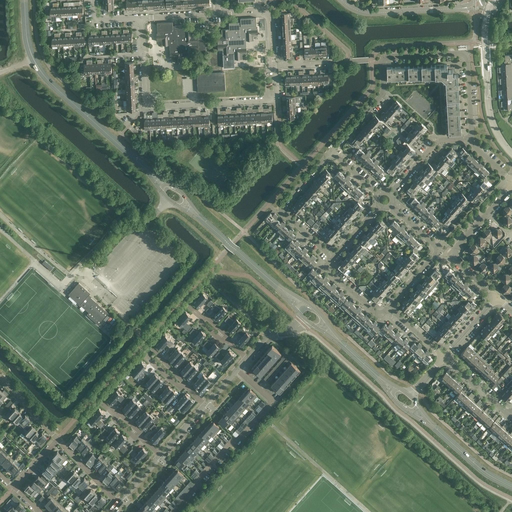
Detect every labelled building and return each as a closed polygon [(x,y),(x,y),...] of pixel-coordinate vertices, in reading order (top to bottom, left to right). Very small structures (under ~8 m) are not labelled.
[(222,34),(217,34),(218,50),(222,50),(224,68),(234,68),(234,60),(242,59),(242,55),(246,54),(246,41),(253,40),(253,36),(258,36),(257,27),(256,28),(256,17),(240,18),(240,22),(229,23),(229,29),(221,29),(222,34)] [(172,22),(157,23),(157,33),(157,41),(162,41),(162,45),(170,45),(170,59),(175,58),(175,63),(183,62),(183,57),(194,56),(194,52),(198,51),(206,51),(205,35),(193,36),(192,31),(185,31),(184,25),(176,26),(173,26),(172,22)] [(326,46),(320,47),(321,57),(327,57),(326,54),(330,54),(329,45),(326,45),(326,46)] [(401,79),(435,78),(435,79),(441,79),(444,82),(444,87),(446,87),(448,121),(446,121),(447,135),(461,134),(460,121),(458,121),(457,87),(458,87),(458,74),(456,74),(456,72),(449,66),(447,66),(447,64),(434,65),(434,67),(400,69),(400,67),(387,68),(387,82),(401,81),(401,79)] [(325,70),(323,70),(323,83),(323,85),(329,85),(329,81),(332,81),(332,74),(329,74),(328,73),(325,74),(325,70)] [(227,90),(225,72),(198,74),(199,92),(227,90)] [(396,100),(392,105),(400,112),(402,110),(400,109),(402,106),(396,100)] [(400,112),(392,105),(388,109),(395,114),(397,112),(399,114),(400,112)] [(395,114),(388,109),(385,113),(393,120),(394,118),(392,117),(395,114)] [(206,112),(203,112),(204,127),(210,127),(210,123),(212,123),(212,120),(209,121),(209,116),(206,116),(206,112)] [(393,120),(385,113),(381,117),(387,122),(389,120),(391,122),(393,120)] [(383,123),(375,115),(371,119),(377,125),(379,123),(381,125),(383,123)] [(407,125),(411,120),(408,118),(400,129),(405,133),(410,127),(407,125)] [(377,125),(371,119),(367,124),(376,131),(377,129),(375,127),(377,125)] [(417,124),(415,126),(424,133),(428,129),(421,123),(419,126),(417,124)] [(376,131),(367,124),(364,128),(372,135),(376,131)] [(424,133),(415,126),(412,130),(420,137),(424,133)] [(372,135),(364,128),(360,132),(368,139),(372,135)] [(420,137),(412,130),(408,134),(417,141),(420,137)] [(368,139),(360,132),(356,136),(363,141),(365,139),(367,141),(368,139)] [(417,141),(408,134),(407,136),(409,137),(406,140),(413,145),(417,141)] [(363,141),(356,136),(353,140),(357,143),(355,146),(355,147),(359,147),(359,145),(363,141)] [(415,151),(407,144),(405,146),(407,148),(405,150),(411,156),(415,151)] [(359,147),(355,147),(355,149),(357,151),(354,155),(358,158),(363,152),(359,148),(359,147)] [(411,156),(405,150),(403,152),(401,150),(401,151),(400,150),(398,151),(399,152),(407,160),(411,156)] [(459,152),(457,152),(457,156),(459,156),(463,160),(469,154),(465,150),(461,154),(459,152)] [(450,151),(446,155),(452,161),(456,157),(457,156),(457,152),(456,152),(454,155),(450,151)] [(363,152),(358,158),(362,162),(369,154),(367,152),(366,154),(363,152)] [(407,160),(399,152),(398,154),(400,156),(398,158),(404,164),(407,160)] [(369,154),(362,162),(366,166),(371,159),(369,157),(371,155),(369,154)] [(471,156),(469,154),(463,160),(467,164),(475,155),(473,154),(471,156)] [(452,161),(446,155),(444,157),(442,156),(440,157),(449,165),(452,161)] [(475,155),(467,164),(471,167),(477,161),(475,159),(476,157),(475,155)] [(449,165),(440,157),(439,159),(441,161),(439,163),(445,169),(449,165)] [(404,164),(398,158),(395,160),(393,158),(392,160),(400,168),(404,164)] [(371,159),(366,166),(370,169),(377,161),(376,159),(374,161),(371,159)] [(400,168),(392,160),(390,162),(392,164),(390,166),(397,172),(400,168)] [(377,161),(370,169),(374,173),(379,167),(377,164),(379,162),(377,161)] [(477,161),(471,167),(475,171),(483,163),(481,161),(479,163),(477,161)] [(436,170),(428,163),(426,165),(428,167),(426,169),(432,175),(436,170)] [(445,169),(439,163),(437,165),(435,164),(433,166),(441,173),(445,169)] [(483,163),(475,171),(479,175),(485,168),(483,166),(484,164),(483,163)] [(387,170),(385,170),(385,175),(387,174),(389,172),(393,176),(397,172),(390,166),(387,170)] [(379,167),(374,173),(380,179),(384,175),(385,175),(385,170),(384,170),(379,167)] [(489,172),(485,168),(479,175),(483,178),(484,180),(488,180),(488,178),(486,176),(489,172)] [(432,175),(426,169),(424,171),(422,170),(421,171),(429,179),(432,175)] [(332,177),(332,173),(330,173),(326,170),(320,176),(326,182),(330,177),(332,177)] [(333,173),(332,173),(332,177),(333,177),(337,181),(343,175),(339,171),(335,175),(333,173)] [(429,179),(421,171),(419,173),(421,175),(419,177),(425,183),(429,179)] [(343,175),(337,181),(341,185),(349,176),(347,175),(345,177),(343,175)] [(326,182),(320,176),(317,180),(325,187),(326,186),(324,184),(326,182)] [(349,176),(341,185),(340,187),(344,190),(345,188),(351,182),(349,180),(351,178),(349,176)] [(425,183),(419,177),(417,179),(415,178),(413,179),(422,187),(425,183)] [(422,187),(413,179),(412,181),(414,183),(412,185),(418,191),(422,187)] [(325,187),(317,180),(313,184),(319,190),(321,187),(323,189),(325,187)] [(488,180),(484,180),(484,181),(480,185),(486,191),(490,187),(486,183),(488,181),(488,180)] [(348,194),(357,184),(355,182),(353,184),(351,182),(345,188),(344,190),(348,194)] [(319,190),(313,184),(309,188),(318,196),(319,194),(317,192),(319,190)] [(353,196),(359,189),(357,187),(359,185),(357,184),(348,194),(352,197),(353,196)] [(418,191),(412,185),(406,192),(410,195),(410,197),(414,196),(414,195),(418,191)] [(486,191),(480,185),(478,188),(476,186),(474,188),(483,195),(486,191)] [(318,196),(309,188),(306,192),(312,198),(314,195),(316,197),(318,196)] [(483,195),(474,188),(473,189),(475,191),(473,194),(479,199),(483,195)] [(359,189),(353,196),(352,197),(356,201),(358,201),(362,201),(362,199),(360,197),(363,193),(359,189)] [(312,198),(306,192),(302,196),(310,204),(314,200),(312,198)] [(470,201),(462,193),(460,195),(462,197),(460,199),(466,205),(470,201)] [(479,199),(473,194),(471,196),(469,194),(467,196),(475,203),(479,199)] [(310,204),(302,196),(299,200),(305,206),(307,204),(309,205),(310,204)] [(414,196),(410,197),(410,198),(412,200),(409,204),(413,208),(419,202),(414,198),(414,196)] [(466,205),(460,199),(458,202),(456,200),(454,202),(463,209),(466,205)] [(299,200),(295,204),(303,212),(305,210),(303,208),(305,206),(299,200)] [(358,202),(354,206),(360,212),(364,208),(360,204),(362,202),(362,201),(358,201),(358,202)] [(419,202),(413,208),(417,212),(424,203),(423,202),(421,204),(419,202)] [(463,209),(454,202),(453,203),(451,205),(453,207),(459,213),(463,209)] [(424,203),(417,212),(421,215),(427,209),(424,207),(426,205),(424,203)] [(302,213),(303,212),(295,204),(291,209),(297,214),(300,212),(302,213)] [(360,212),(354,206),(352,209),(350,207),(348,209),(357,216),(360,212)] [(503,213),(505,216),(509,216),(511,213),(511,209),(511,208),(511,207),(510,206),(508,207),(505,207),(502,210),(503,213)] [(459,213),(453,207),(451,210),(449,208),(447,210),(455,217),(459,213)] [(357,216),(348,209),(347,210),(349,212),(347,215),(353,220),(357,216)] [(427,209),(421,215),(425,219),(432,210),(431,209),(429,211),(427,209)] [(432,210),(425,219),(429,222),(435,216),(432,214),(434,212),(432,210)] [(455,217),(447,210),(446,211),(448,213),(446,215),(452,221),(455,217)] [(265,220),(269,223),(276,215),(275,213),(273,215),(270,213),(265,220)] [(276,215),(269,223),(273,227),(278,221),(276,218),(278,216),(276,215)] [(315,221),(313,220),(315,217),(312,215),(306,220),(311,225),(315,221)] [(353,220),(347,215),(345,217),(343,215),(341,217),(349,224),(353,220)] [(452,221),(446,215),(442,220),(440,220),(441,224),(442,224),(444,222),(448,225),(452,221)] [(435,216),(429,222),(433,226),(435,228),(439,224),(441,224),(440,220),(439,220),(435,216)] [(509,216),(505,216),(505,218),(503,220),(503,224),(506,226),(509,226),(511,223),(511,220),(509,217),(509,216)] [(349,224),(341,217),(340,218),(342,220),(340,223),(346,228),(349,224)] [(381,219),(379,221),(375,226),(382,231),(385,227),(388,227),(393,231),(398,224),(394,221),(390,225),(388,223),(385,223),(381,219)] [(278,221),(273,227),(277,230),(284,222),(283,221),(281,223),(278,221)] [(284,222),(277,230),(281,234),(287,228),(284,226),(286,224),(284,222)] [(346,228),(340,223),(338,225),(336,223),(334,225),(342,232),(346,228)] [(398,224),(393,231),(397,234),(404,226),(402,225),(401,227),(398,224)] [(342,232),(334,225),(333,226),(335,228),(332,231),(339,236),(342,232)] [(382,231),(375,226),(373,228),(371,226),(370,228),(378,235),(382,231)] [(401,238),(406,232),(404,230),(406,228),(404,226),(397,234),(395,236),(399,240),(401,238)] [(287,228),(281,234),(285,238),(292,229),(291,228),(289,230),(287,228)] [(378,235),(370,228),(368,229),(370,231),(368,234),(374,239),(378,235)] [(292,229),(285,238),(289,241),(295,235),(292,233),(294,231),(292,229)] [(483,236),(482,237),(484,240),(486,238),(489,238),(491,236),(491,235),(491,232),(489,229),(485,230),(483,232),(483,236)] [(493,232),(491,232),(491,235),(493,235),(495,236),(496,238),(500,237),(502,235),(502,231),(499,229),(496,229),(493,232)] [(339,236),(332,231),(330,233),(328,231),(327,233),(335,240),(339,236)] [(406,232),(401,238),(405,241),(412,233),(410,232),(409,234),(406,232)] [(335,240),(327,233),(325,234),(327,236),(325,239),(331,244),(335,240)] [(412,233),(405,241),(409,245),(414,239),(412,237),(412,236),(414,235),(412,233)] [(377,242),(368,234),(366,236),(364,234),(363,236),(371,243),(373,245),(377,242)] [(371,243),(363,236),(361,237),(363,239),(361,242),(367,247),(371,243)] [(476,240),(476,244),(475,245),(477,247),(479,246),(482,246),(485,243),(484,240),(482,237),(478,237),(476,240)] [(414,239),(409,245),(413,249),(413,250),(417,250),(417,249),(415,247),(419,243),(414,239)] [(289,252),(298,242),(296,241),(295,243),(292,240),(285,248),(289,252)] [(293,256),(300,248),(298,246),(300,244),(298,242),(289,252),(293,256)] [(368,250),(360,243),(358,245),(356,244),(354,245),(364,255),(368,250)] [(364,255),(354,245),(353,247),(355,249),(352,251),(359,257),(362,253),(364,255)] [(472,254),(472,256),(475,255),(475,253),(478,251),(477,247),(475,245),(471,245),(469,248),(469,251),(472,254)] [(508,245),(505,248),(503,250),(503,254),(502,255),(504,258),(506,256),(509,256),(511,253),(511,250),(509,248),(510,247),(508,245)] [(299,258),(306,249),(304,248),(303,250),(300,248),(293,256),(297,259),(299,258)] [(306,249),(299,258),(303,261),(308,255),(306,253),(308,251),(306,249)] [(413,252),(409,256),(416,262),(419,257),(415,254),(417,252),(417,250),(413,250),(413,252)] [(359,257),(352,251),(350,253),(348,252),(347,253),(355,261),(359,257)] [(355,261),(347,253),(345,255),(347,257),(345,259),(352,265),(355,261)] [(500,254),(498,256),(496,258),(496,262),(495,263),(497,266),(499,264),(502,264),(505,261),(504,258),(502,255),(500,254)] [(308,255),(303,261),(307,265),(314,256),(312,255),(311,257),(308,255)] [(475,255),(472,256),(469,258),(470,262),(472,264),(476,264),(477,265),(480,263),(478,261),(478,258),(475,255)] [(314,256),(307,265),(311,269),(317,262),(314,260),(316,258),(314,256)] [(405,257),(404,258),(412,266),(416,262),(409,256),(407,258),(405,257)] [(412,266),(404,258),(400,262),(408,270),(412,266)] [(352,265),(345,259),(343,261),(341,260),(340,261),(348,269),(352,265)] [(91,268),(84,261),(82,264),(89,270),(91,268)] [(348,269),(340,261),(338,263),(340,265),(338,267),(344,273),(348,269)] [(408,270),(400,262),(396,266),(405,274),(408,270)] [(481,264),(480,263),(477,265),(479,267),(479,270),(481,272),(485,272),(487,270),(487,266),(484,264),(481,264)] [(489,266),(487,266),(487,270),(489,269),(492,272),(495,272),(498,269),(497,266),(495,263),(491,263),(489,266)] [(405,274),(396,266),(395,268),(397,270),(395,272),(401,278),(405,274)] [(313,269),(307,275),(311,279),(319,270),(317,269),(315,271),(313,269)] [(436,269),(434,271),(431,275),(437,281),(441,277),(442,276),(442,272),(441,272),(436,269)] [(314,284),(321,276),(319,274),(320,272),(319,270),(311,279),(310,281),(314,284)] [(443,272),(442,272),(442,276),(444,276),(448,280),(453,274),(449,270),(446,274),(443,272)] [(400,279),(392,272),(388,276),(396,283),(400,279)] [(453,274),(448,280),(447,281),(451,285),(459,275),(458,274),(456,276),(453,274)] [(504,283),(504,285),(508,285),(507,283),(510,280),(510,276),(507,274),(504,274),(501,277),(501,280),(504,283)] [(437,281),(431,275),(428,277),(426,276),(425,277),(435,286),(439,282),(437,281)] [(456,287),(461,281),(459,279),(461,277),(459,275),(451,285),(450,286),(454,290),(456,287)] [(318,288),(327,278),(325,276),(323,278),(321,276),(314,284),(318,288)] [(396,283),(388,276),(386,277),(388,279),(386,281),(393,287),(396,283)] [(435,286),(425,277),(423,279),(425,281),(423,283),(432,291),(435,286)] [(322,291),(329,283),(327,281),(329,279),(327,278),(318,288),(322,291)] [(393,287),(386,281),(384,284),(382,282),(381,284),(389,291),(393,287)] [(461,281),(456,287),(460,291),(467,283),(466,281),(464,283),(461,281)] [(109,313),(91,297),(88,295),(90,293),(79,283),(68,294),(77,302),(77,303),(81,307),(81,306),(89,312),(87,315),(98,325),(109,313)] [(326,295),(328,293),(335,285),(333,283),(332,285),(329,283),(322,291),(326,295)] [(432,291),(423,283),(421,285),(419,284),(418,285),(428,295),(432,291)] [(467,283),(460,291),(464,295),(470,288),(467,286),(469,284),(467,283)] [(389,291),(381,284),(377,288),(385,295),(389,291)] [(335,285),(328,293),(332,297),(337,291),(335,288),(337,286),(335,285)] [(428,295),(418,285),(416,287),(418,289),(416,291),(424,299),(428,295)] [(508,285),(504,285),(502,287),(502,291),(505,293),(508,293),(510,294),(511,292),(510,290),(510,287),(508,285)] [(385,295),(377,288),(373,292),(382,299),(385,295)] [(470,288),(464,295),(468,298),(468,300),(472,300),(472,298),(470,296),(474,292),(470,288)] [(334,302),(343,292),(341,291),(340,293),(337,291),(332,297),(330,299),(334,302)] [(424,299),(416,291),(414,294),(412,292),(410,293),(419,301),(422,297),(424,299)] [(338,306),(345,298),(343,296),(345,294),(343,292),(334,302),(338,306)] [(382,299),(373,292),(372,293),(374,295),(372,298),(378,303),(382,299)] [(410,293),(409,295),(411,297),(409,299),(417,306),(420,302),(419,301),(410,293)] [(199,307),(208,298),(203,294),(194,303),(199,307)] [(343,311),(353,301),(351,299),(349,301),(347,299),(339,307),(343,311)] [(417,306),(409,299),(407,302),(405,300),(403,302),(413,310),(417,306)] [(476,305),(472,301),(472,300),(468,300),(468,301),(464,305),(471,311),(476,305)] [(353,301),(345,309),(349,313),(355,306),(352,304),(354,302),(353,301)] [(413,310),(403,302),(402,303),(404,305),(401,307),(408,313),(411,309),(413,311),(413,310)] [(219,320),(227,311),(223,307),(220,309),(215,304),(211,308),(217,313),(214,316),(219,320)] [(471,311),(464,305),(462,308),(460,306),(459,308),(467,315),(471,311)] [(355,306),(349,313),(353,316),(361,308),(359,306),(357,308),(355,306)] [(355,322),(363,313),(360,311),(362,309),(361,308),(353,316),(351,318),(355,322)] [(467,315),(459,308),(457,309),(459,311),(457,314),(464,319),(467,315)] [(178,322),(185,329),(182,332),(185,334),(192,327),(186,322),(191,317),(186,312),(178,322)] [(505,319),(498,312),(494,317),(501,323),(505,319)] [(363,313),(357,320),(361,323),(369,315),(367,314),(365,316),(363,313)] [(464,319),(457,314),(455,316),(453,314),(452,316),(460,323),(464,319)] [(369,315),(361,323),(361,324),(365,327),(371,321),(369,319),(370,317),(369,315)] [(460,323),(452,316),(448,320),(456,327),(460,323)] [(503,325),(494,317),(490,321),(499,329),(503,325)] [(232,332),(241,323),(236,319),(234,321),(231,319),(228,323),(230,326),(228,328),(232,332)] [(456,327),(448,320),(446,323),(446,322),(444,324),(453,331),(456,327)] [(371,321),(365,327),(364,328),(368,332),(377,322),(375,321),(373,323),(371,321)] [(499,329),(490,321),(487,325),(496,333),(499,329)] [(377,322),(368,332),(367,333),(372,337),(381,326),(377,322)] [(385,324),(379,330),(384,334),(391,325),(389,324),(388,326),(385,324)] [(453,331),(444,324),(443,326),(445,327),(443,330),(449,335),(453,331)] [(391,325),(384,334),(388,337),(393,331),(391,329),(393,327),(391,325)] [(496,333),(487,325),(483,329),(490,335),(492,337),(496,333)] [(206,335),(201,331),(199,333),(193,328),(189,333),(195,338),(193,340),(197,344),(206,335)] [(490,335),(483,329),(480,333),(486,339),(490,335)] [(251,336),(246,332),(243,330),(240,334),(242,336),(238,342),(242,346),(251,336)] [(449,335),(443,330),(441,332),(439,330),(437,332),(445,339),(449,335)] [(393,331),(388,337),(392,341),(399,333),(397,331),(396,333),(393,331)] [(445,339),(437,332),(436,333),(438,335),(435,338),(442,344),(445,339)] [(399,333),(392,341),(396,345),(401,338),(399,336),(401,334),(399,333)] [(157,345),(161,350),(166,344),(172,349),(176,345),(165,336),(157,345)] [(401,338),(396,345),(400,348),(407,340),(406,338),(404,340),(401,338)] [(219,347),(215,343),(212,346),(207,340),(203,345),(209,350),(206,352),(211,357),(219,347)] [(407,340),(400,348),(404,352),(410,346),(407,343),(409,341),(407,340)] [(414,342),(409,349),(413,353),(421,344),(419,343),(417,345),(414,342)] [(421,344),(413,353),(417,356),(423,350),(420,348),(422,346),(421,344)] [(272,345),(268,350),(277,358),(281,354),(272,345)] [(468,346),(466,348),(460,354),(465,358),(472,349),(468,346)] [(173,362),(182,352),(177,348),(169,358),(173,362)] [(469,362),(476,353),(472,349),(465,358),(469,362)] [(277,358),(268,350),(264,355),(273,363),(277,358)] [(423,350),(417,356),(421,360),(429,351),(427,350),(425,352),(423,350)] [(218,358),(221,361),(225,365),(234,355),(229,351),(225,356),(222,354),(218,358)] [(429,351),(421,360),(425,364),(431,357),(428,355),(430,353),(429,351)] [(186,356),(182,352),(173,362),(177,366),(186,356)] [(392,366),(396,361),(388,353),(384,358),(392,366)] [(473,365),(480,357),(476,353),(469,362),(473,365)] [(264,355),(260,359),(269,367),(273,363),(264,355)] [(282,359),(264,379),(268,383),(289,360),(284,356),(281,358),(282,359)] [(477,369),(484,360),(480,357),(473,365),(477,369)] [(260,359),(256,364),(265,372),(269,367),(260,359)] [(481,372),(489,364),(484,360),(477,369),(481,372)] [(142,372),(146,366),(142,362),(132,374),(136,378),(138,376),(143,381),(147,377),(142,372)] [(185,375),(194,365),(190,362),(181,371),(185,375)] [(291,363),(287,368),(296,375),(300,371),(291,363)] [(256,364),(252,368),(261,376),(265,372),(256,364)] [(485,376),(491,369),(493,368),(489,364),(481,372),(485,376)] [(198,369),(194,365),(185,375),(190,379),(198,369)] [(287,368),(283,372),(292,380),(296,375),(287,368)] [(491,369),(485,376),(489,380),(495,373),(491,369)] [(441,378),(445,382),(451,375),(448,372),(449,371),(448,370),(441,378)] [(283,372),(279,377),(288,384),(292,380),(283,372)] [(495,373),(489,380),(493,383),(499,377),(495,373)] [(150,387),(159,377),(155,374),(146,384),(150,387)] [(198,388),(207,378),(203,374),(194,384),(198,388)] [(451,375),(445,382),(449,385),(456,377),(455,376),(454,378),(451,375)] [(163,381),(159,377),(150,387),(154,391),(163,381)] [(279,377),(275,381),(284,389),(288,384),(279,377)] [(456,377),(449,385),(453,389),(459,382),(456,380),(457,378),(456,377)] [(207,378),(198,388),(202,392),(211,382),(207,379),(207,378)] [(275,381),(271,386),(280,394),(284,389),(275,381)] [(455,395),(464,385),(463,384),(462,385),(459,382),(453,389),(451,391),(455,395)] [(164,399),(172,390),(168,386),(163,391),(161,389),(157,393),(164,399)] [(465,387),(455,397),(459,401),(466,394),(463,392),(467,388),(465,387)] [(248,388),(244,393),(253,400),(257,396),(248,388)] [(0,398),(2,401),(8,394),(4,389),(2,392),(0,390),(0,398)] [(118,389),(116,391),(108,400),(112,404),(117,399),(120,401),(124,397),(121,395),(122,393),(118,389)] [(177,393),(172,390),(164,399),(170,405),(174,401),(172,399),(177,393)] [(511,397),(504,391),(503,390),(499,394),(507,401),(511,397)] [(147,398),(144,403),(146,405),(152,398),(146,393),(143,396),(147,398)] [(249,404),(253,400),(244,393),(241,397),(249,404)] [(466,394),(459,401),(464,404),(473,394),(471,393),(468,396),(466,394)] [(179,409),(190,398),(185,394),(175,406),(179,409)] [(473,394),(464,404),(462,406),(466,410),(474,401),(471,399),(475,395),(473,394)] [(249,404),(241,397),(237,401),(246,409),(249,404)] [(184,412),(193,402),(189,398),(190,398),(179,409),(179,410),(180,408),(184,412)] [(127,413),(136,402),(132,399),(123,409),(127,412),(127,413)] [(474,401),(466,410),(470,413),(481,401),(479,400),(476,404),(474,401)] [(246,409),(237,401),(233,405),(242,413),(246,409)] [(481,401),(470,413),(474,417),(482,409),(479,406),(483,403),(481,401)] [(137,403),(136,402),(127,413),(131,417),(140,407),(136,403),(137,403)] [(242,413),(233,405),(230,409),(237,415),(240,411),(242,413)] [(482,409),(474,417),(478,421),(489,408),(487,407),(484,411),(482,409)] [(11,421),(19,412),(14,408),(11,412),(8,410),(4,415),(11,421)] [(489,408),(478,421),(482,424),(490,416),(487,414),(491,410),(489,408)] [(233,419),(237,415),(230,409),(226,413),(233,419)] [(95,423),(101,428),(105,424),(99,419),(104,414),(99,410),(89,421),(94,425),(95,423)] [(141,425),(151,413),(150,414),(146,411),(137,421),(141,424),(141,425)] [(15,425),(23,416),(19,412),(11,421),(15,425)] [(155,417),(151,413),(141,425),(145,429),(155,417)] [(230,423),(233,419),(226,413),(223,417),(231,425),(232,424),(230,423)] [(490,416),(482,424),(484,423),(488,426),(497,416),(495,414),(492,418),(490,416)] [(25,415),(23,416),(15,425),(16,425),(17,424),(24,430),(21,433),(25,428),(28,425),(26,423),(29,419),(25,415)] [(228,429),(231,425),(223,417),(219,421),(228,429)] [(491,433),(492,433),(499,424),(497,422),(500,418),(498,417),(487,430),(491,433)] [(212,421),(208,425),(217,433),(220,429),(212,421)] [(496,436),(507,424),(505,423),(502,427),(499,424),(492,433),(496,436)] [(500,440),(507,432),(505,429),(508,426),(507,424),(496,436),(500,440)] [(217,433),(208,425),(204,429),(213,437),(217,433)] [(28,439),(36,430),(31,426),(27,430),(25,428),(21,433),(28,439)] [(106,438),(111,442),(120,432),(115,428),(106,438)] [(155,443),(164,433),(160,429),(151,439),(155,443)] [(213,438),(213,437),(204,429),(201,433),(208,440),(211,436),(213,438)] [(32,443),(40,434),(36,430),(28,439),(32,443)] [(507,432),(500,440),(504,444),(511,434),(511,431),(510,434),(507,432)] [(41,432),(40,434),(32,443),(33,443),(34,441),(41,447),(45,443),(43,441),(46,437),(41,432)] [(208,440),(201,433),(197,438),(204,444),(206,446),(210,442),(208,440)] [(74,448),(75,446),(83,437),(82,439),(77,435),(69,443),(74,448)] [(114,444),(124,454),(128,449),(122,444),(127,439),(123,435),(114,444)] [(80,450),(88,441),(83,437),(75,446),(80,450)] [(200,448),(204,444),(197,438),(193,442),(200,448)] [(92,445),(88,441),(80,450),(84,454),(92,445)] [(197,452),(200,448),(193,442),(190,446),(197,452)] [(197,452),(190,446),(186,450),(193,456),(197,452)] [(134,458),(139,462),(147,452),(143,448),(134,458)] [(190,460),(193,456),(186,450),(183,454),(190,460)] [(57,452),(53,456),(63,466),(63,465),(62,464),(68,457),(63,453),(61,455),(57,452)] [(6,468),(14,460),(8,454),(0,462),(6,468)] [(91,465),(92,464),(100,455),(97,458),(93,454),(86,461),(91,465)] [(190,460),(183,454),(179,458),(188,466),(188,465),(186,464),(190,460)] [(97,468),(104,459),(100,455),(92,464),(97,468)] [(59,470),(63,466),(53,456),(53,457),(54,458),(50,462),(59,470)] [(188,466),(179,458),(175,462),(184,470),(188,466)] [(111,465),(104,459),(97,468),(101,472),(105,468),(107,470),(111,465)] [(14,460),(6,468),(13,474),(16,470),(18,472),(22,468),(20,465),(18,467),(12,462),(14,460)] [(59,470),(50,462),(47,467),(55,475),(59,470)] [(51,479),(55,475),(47,467),(42,471),(51,479)] [(176,469),(172,473),(181,481),(185,477),(176,469)] [(108,483),(109,481),(117,473),(116,472),(115,474),(111,470),(103,479),(108,483)] [(71,484),(79,476),(74,471),(66,480),(71,484)] [(113,485),(121,477),(117,473),(109,481),(113,485)] [(181,481),(172,473),(168,477),(176,484),(179,480),(181,482),(181,481)] [(38,476),(34,480),(43,488),(47,484),(38,476)] [(75,488),(83,479),(79,476),(71,484),(75,488)] [(51,510),(59,502),(54,497),(59,492),(57,490),(60,487),(58,485),(63,479),(61,477),(53,485),(56,488),(46,499),(48,501),(45,504),(51,510)] [(126,481),(121,477),(113,485),(118,489),(126,481)] [(172,488),(176,484),(168,477),(165,481),(172,488)] [(84,478),(83,479),(75,488),(76,488),(77,487),(83,493),(81,496),(85,492),(88,488),(86,486),(89,482),(84,478)] [(39,493),(43,488),(34,480),(30,485),(29,483),(29,484),(39,493)] [(168,492),(172,488),(165,481),(161,485),(168,492)] [(39,493),(29,484),(25,488),(33,496),(37,492),(39,493)] [(165,496),(168,492),(161,485),(158,489),(167,497),(165,496)] [(88,502),(95,493),(91,489),(87,493),(85,492),(81,496),(88,502)] [(163,501),(167,497),(158,489),(154,494),(163,501)] [(92,506),(100,497),(95,493),(88,502),(92,506)] [(159,505),(163,501),(154,494),(150,498),(159,505)] [(101,496),(100,497),(92,506),(94,505),(98,509),(106,500),(101,496)] [(159,506),(159,505),(150,498),(147,502),(154,508),(157,504),(159,506)] [(23,511),(27,509),(24,506),(24,507),(20,503),(18,505),(13,501),(11,504),(13,506),(9,508),(11,511),(23,511)] [(61,511),(65,508),(59,502),(51,510),(53,511),(61,511)] [(154,508),(147,502),(143,506),(150,511),(151,511),(154,508)]
